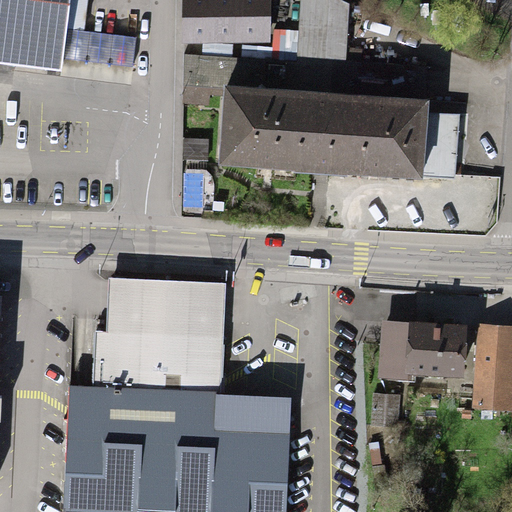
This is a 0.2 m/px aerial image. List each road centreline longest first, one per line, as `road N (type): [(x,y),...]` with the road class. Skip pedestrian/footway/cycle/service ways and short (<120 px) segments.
road 1 (primary): [(510,264),(0,239)]
road 2 (unknown): [(327,255),(322,511)]
